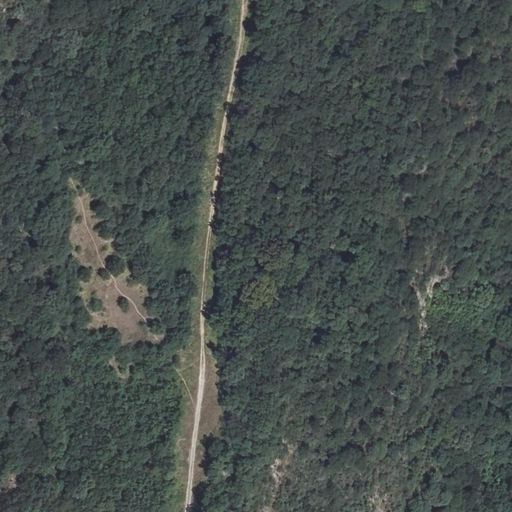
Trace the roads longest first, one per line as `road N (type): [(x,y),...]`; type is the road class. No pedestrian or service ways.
road 1 (track): [(245,0),(215,182),(202,327)]
road 2 (track): [(202,327),(187,511)]
